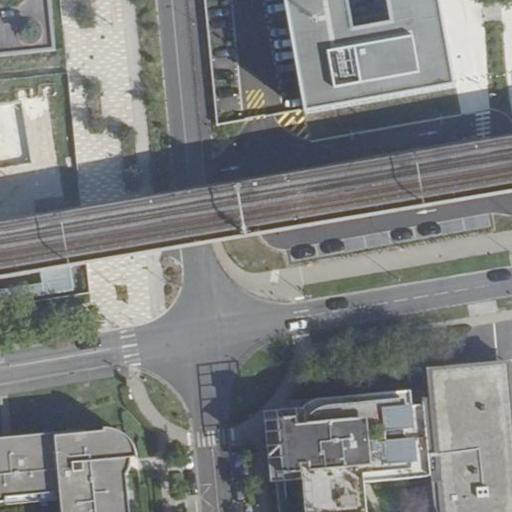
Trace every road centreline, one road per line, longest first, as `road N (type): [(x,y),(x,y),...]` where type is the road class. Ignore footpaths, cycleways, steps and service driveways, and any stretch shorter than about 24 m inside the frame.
road 1 (residential): [(202,331),(172,0)]
road 2 (residential): [(202,331),(511,280)]
road 3 (residential): [(0,367),(202,331)]
road 4 (residential): [(218,511),(202,331)]
